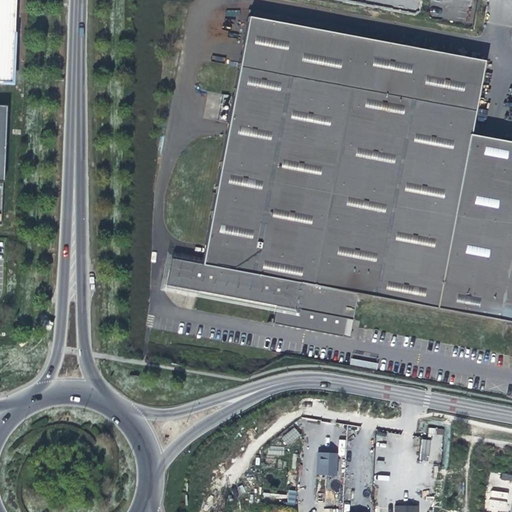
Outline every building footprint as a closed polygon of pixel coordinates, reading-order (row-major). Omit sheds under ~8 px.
[(0,0),(0,88),(13,89),(17,0),(0,0)] [(484,61),(248,16),(201,264),(171,259),(166,284),(276,305),(273,323),(343,336),(346,318),(352,320),(357,294),(511,322),(511,142),(470,135),(484,61)] [(294,427),(281,438),(287,446),(301,435),(294,427)] [(421,438),(420,460),(441,461),(442,428),(428,428),(428,439),(421,438)] [(317,459),(316,475),(335,476),(336,459),(317,459)] [(295,503),(296,491),(288,490),(287,502),(295,503)]
